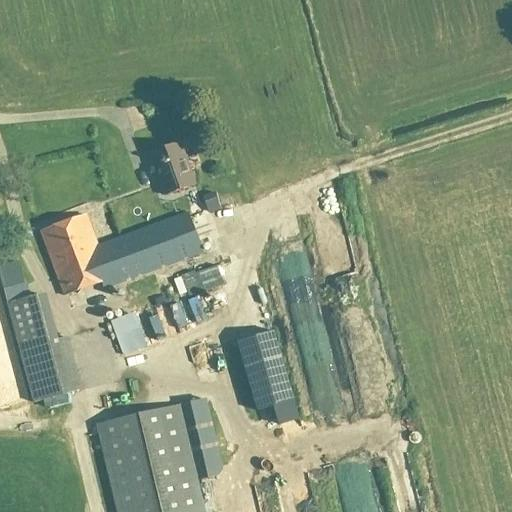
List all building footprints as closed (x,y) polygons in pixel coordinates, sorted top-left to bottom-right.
[(165,197),(195,187),(181,145),(150,155),(165,197)] [(207,214),(219,211),(215,198),(203,202),(207,214)] [(203,254),(189,214),(98,247),(86,216),(41,232),(64,297),(103,283),(105,290),(203,254)] [(112,324),(125,356),(179,336),(156,276),(126,286),(135,315),(112,324)] [(318,277),(293,282),(311,381),(336,377),(318,277)] [(205,284),(210,298),(222,294),(217,280),(205,284)] [(198,305),(210,300),(204,287),(192,292),(198,305)] [(173,310),(187,306),(182,293),(169,297),(173,310)] [(18,350),(55,340),(43,295),(6,305),(18,350)] [(350,349),(373,348),(371,311),(354,312),(355,327),(349,328),(350,349)] [(258,413),(294,403),(273,330),(237,340),(258,413)] [(205,511),(181,408),(99,427),(119,511),(205,511)]
